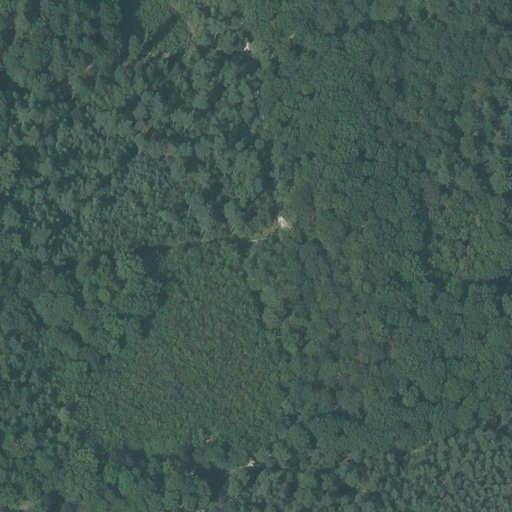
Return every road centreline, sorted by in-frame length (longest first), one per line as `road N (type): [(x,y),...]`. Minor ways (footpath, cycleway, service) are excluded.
road 1 (track): [(221,511),(224,481),(270,453),(284,432),(237,242)]
road 2 (track): [(278,236),(277,191),(237,0)]
road 3 (track): [(0,279),(237,242)]
road 4 (track): [(278,236),(511,204)]
road 5 (track): [(3,511),(211,476),(224,481)]
